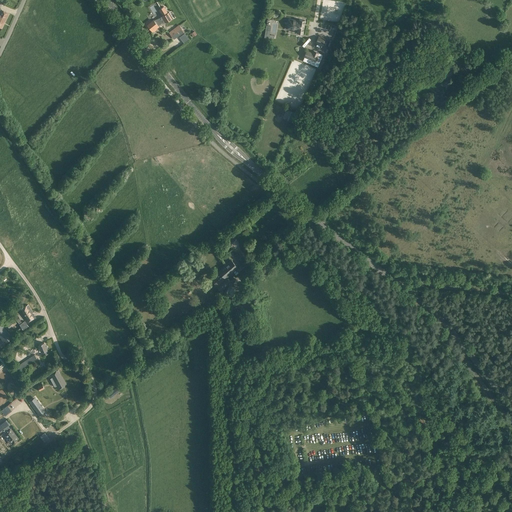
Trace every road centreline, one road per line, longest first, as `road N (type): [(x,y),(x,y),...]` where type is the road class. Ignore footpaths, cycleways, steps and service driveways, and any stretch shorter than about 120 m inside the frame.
road 1 (tertiary): [(511,406),(426,305),(217,135),(107,0)]
road 2 (unknown): [(148,350),(204,320),(225,329),(240,511)]
road 3 (unknown): [(0,126),(148,350)]
road 4 (track): [(434,511),(409,480),(303,495)]
road 5 (track): [(97,392),(78,418),(108,488),(107,511)]
